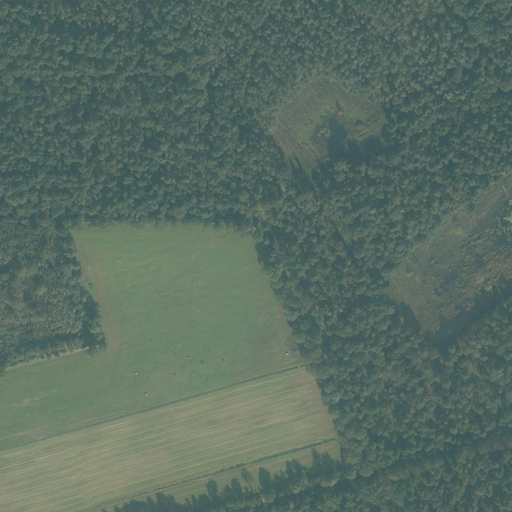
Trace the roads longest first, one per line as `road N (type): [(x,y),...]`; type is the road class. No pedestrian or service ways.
road 1 (track): [(511,81),(254,207),(0,212)]
road 2 (track): [(511,348),(321,351),(438,207),(511,153)]
road 3 (track): [(413,511),(378,467),(254,207)]
road 4 (unclassified): [(205,511),(511,429)]
road 5 (track): [(0,51),(57,211)]
road 6 (track): [(166,0),(231,146)]
road 7 (track): [(10,79),(166,74)]
